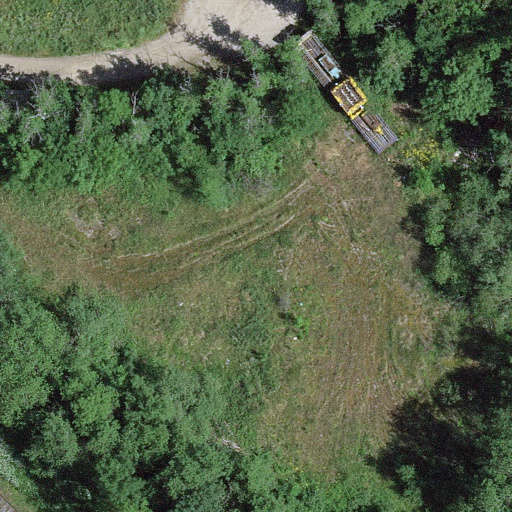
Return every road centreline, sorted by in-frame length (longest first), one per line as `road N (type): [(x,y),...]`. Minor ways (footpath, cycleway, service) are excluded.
road 1 (track): [(240,0),(319,59),(351,104),(354,149),(333,194),(296,227),(235,255),(163,261),(0,216)]
road 2 (track): [(191,259),(169,335),(175,373),(193,405),(277,443),(327,444),(375,409),(394,369),(394,319),(340,180)]
road 3 (track): [(0,80),(86,79),(163,57),(209,23),(221,0)]
